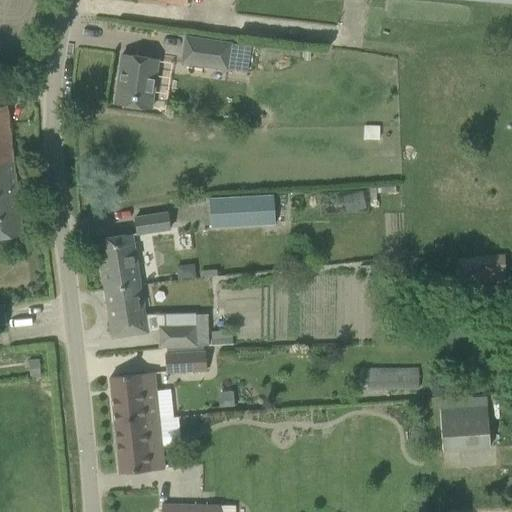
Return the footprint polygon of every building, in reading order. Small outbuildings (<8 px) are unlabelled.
[(181,63),(226,70),(230,43),(185,37),(181,63)] [(114,104),(150,109),(157,59),(122,54),(114,104)] [(0,238),(22,236),(6,106),(0,106),(0,238)] [(256,120),(239,120),(239,129),(256,128),(256,120)] [(361,192),(342,197),(346,212),(365,207),(361,192)] [(272,195),(209,199),(211,228),(274,224),(272,195)] [(134,216),(136,234),(170,229),(167,211),(134,216)] [(158,347),(165,347),(202,345),(208,344),(206,313),(194,314),(194,312),(145,313),(132,234),(96,240),(112,338),(148,332),(148,331),(158,330),(158,347)] [(473,256),(474,282),(505,281),(504,255),(473,256)] [(442,337),(472,337),(472,314),(442,314),(442,337)] [(202,345),(165,347),(166,352),(165,352),(166,373),(207,370),(205,350),(202,350),(202,345)] [(359,368),(359,389),(367,389),(417,389),(417,368),(367,368),(359,368)] [(119,474),(164,469),(154,373),(109,377),(119,474)] [(443,450),(490,447),(486,397),(440,400),(443,450)]
